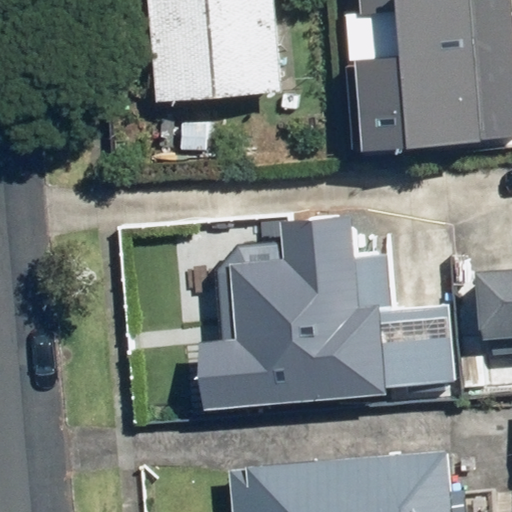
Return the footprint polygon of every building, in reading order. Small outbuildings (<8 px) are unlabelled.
[(279,0),(152,0),(161,99),(286,89),(279,0)] [(365,48),(373,138),(511,126),(511,0),(415,0),(419,44),(365,48)] [(293,253),(234,259),(241,331),(203,335),(210,406),(397,389),(389,300),(369,302),(360,205),(290,212),(293,253)] [(511,264),(484,266),(489,336),(511,334),(511,264)] [(460,511),(455,443),(230,462),(234,511),(460,511)]
